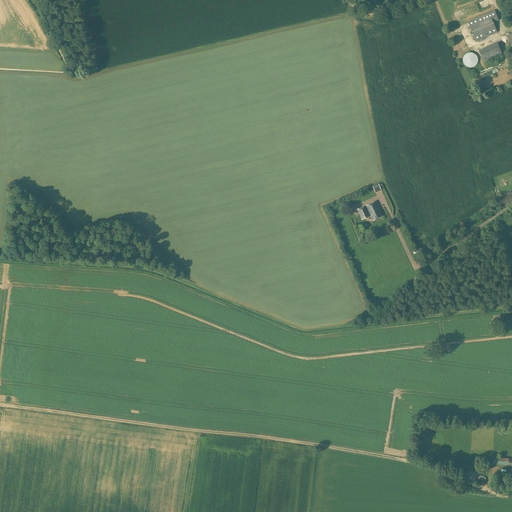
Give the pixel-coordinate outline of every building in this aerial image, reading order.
[(497,32),(493,23),(499,20),(495,10),(468,21),(476,41),(497,32)] [(497,43),(479,51),(484,62),(502,54),(497,43)] [(466,53),(465,55),(463,57),(463,59),(463,62),(464,64),(465,66),(467,67),(469,68),(472,67),(474,67),(476,65),(477,63),(478,61),(478,59),(477,56),(475,55),(473,53),(471,52),(469,53),(466,53)] [(378,183),(372,186),(375,192),(381,190),(378,183)] [(499,195),(499,197),(498,197),(501,205),(511,201),(511,194),(511,191),(499,195)] [(372,220),(383,216),(376,201),(357,210),(361,219),(370,215),(372,220)] [(509,458),(497,457),(495,457),(496,456),(492,456),(492,464),(496,464),(511,465),(511,459),(509,459),(509,458)] [(482,486),(486,478),(467,469),(463,476),(482,486)] [(510,489),(511,478),(494,477),(493,488),(510,489)]
